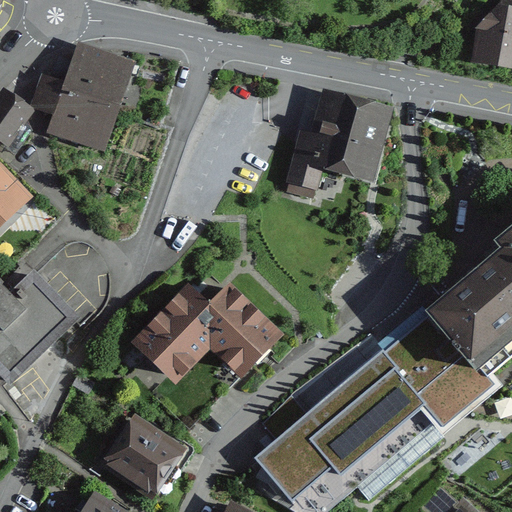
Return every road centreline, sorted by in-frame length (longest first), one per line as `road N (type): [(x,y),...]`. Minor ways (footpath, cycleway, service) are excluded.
road 1 (residential): [(411,80),(416,199),(409,262),(380,306),(225,441),(193,511)]
road 2 (residential): [(77,20),(392,76)]
road 3 (track): [(140,511),(33,439),(0,395)]
road 4 (residential): [(492,0),(470,24),(401,56),(392,76)]
